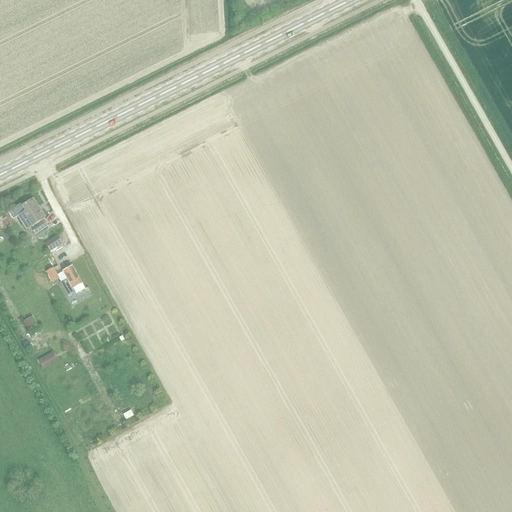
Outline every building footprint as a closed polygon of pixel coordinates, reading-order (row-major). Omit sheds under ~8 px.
[(16,206),(8,211),(13,219),(17,216),(26,230),(30,227),(34,235),(47,227),(42,219),(44,217),(32,199),(22,205),(21,203),(16,206)] [(61,244),(57,237),(45,245),(49,252),(61,244)] [(46,272),(51,283),(59,279),(53,269),(57,267),(51,255),(38,262),(44,273),(46,272)] [(62,271),(56,275),(59,279),(61,283),(68,296),(76,292),(77,293),(84,289),(81,284),(72,266),(62,271)] [(33,317),(24,322),(28,330),(37,325),(33,317)] [(47,355),(38,360),(43,369),(52,364),(47,355)] [(130,410),(123,414),(126,419),(133,415),(130,410)]
